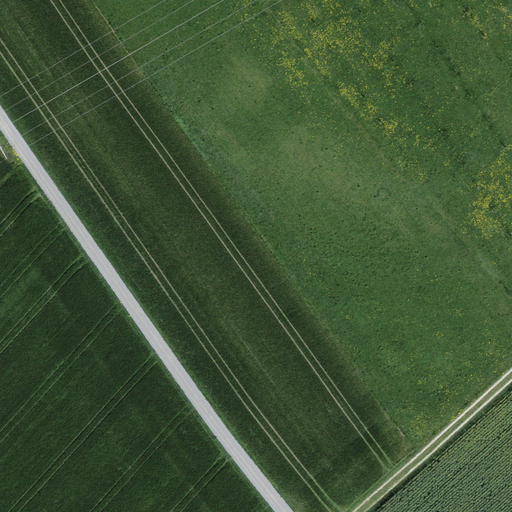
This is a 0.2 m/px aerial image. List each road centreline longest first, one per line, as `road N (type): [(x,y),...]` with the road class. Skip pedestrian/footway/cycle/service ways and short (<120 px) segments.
road 1 (track): [(0,112),(286,511)]
road 2 (track): [(511,379),(364,511)]
